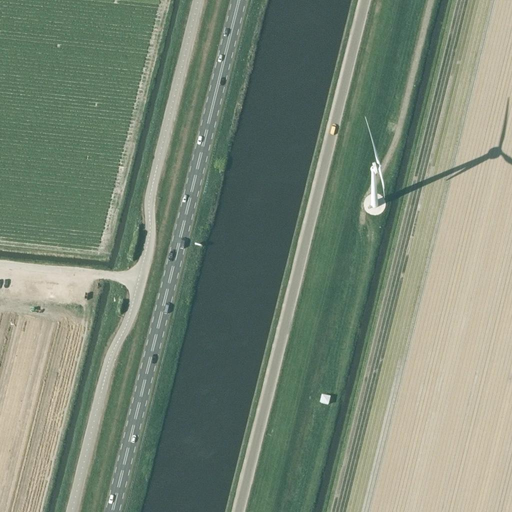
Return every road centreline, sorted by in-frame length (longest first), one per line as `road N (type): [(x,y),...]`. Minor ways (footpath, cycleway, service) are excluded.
road 1 (unclassified): [(72,511),(149,237),(151,191),(198,0)]
road 2 (primary): [(112,511),(239,0)]
road 3 (unclassified): [(240,511),(366,0)]
road 4 (track): [(369,194),(396,140),(430,0)]
